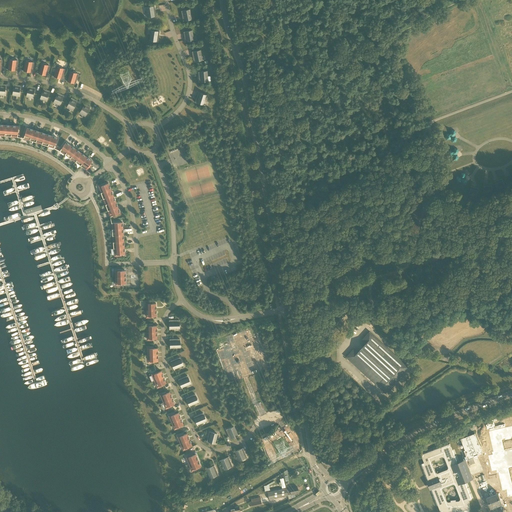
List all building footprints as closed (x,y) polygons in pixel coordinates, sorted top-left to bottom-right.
[(147,18),(156,16),(154,6),(144,8),(147,8),(148,17),(147,17),(147,18)] [(190,9),(181,11),(183,21),(194,19),(191,19),(189,10),(190,10),(190,9)] [(149,41),(158,42),(160,32),(149,30),(152,31),(150,41),(149,40),(149,41)] [(192,30),(183,32),(186,42),(196,40),(193,40),(191,31),(192,30)] [(200,50),(192,52),(194,62),(205,60),(204,60),(202,60),(200,50),(201,50),(200,50)] [(6,69),(9,70),(17,71),(18,61),(14,60),(14,59),(11,59),(11,60),(10,60),(9,69),(6,69)] [(21,70),(24,71),(32,73),(34,63),(30,62),(30,61),(27,60),(27,61),(26,61),(24,71),(21,70)] [(36,73),(39,74),(47,76),(49,66),(46,65),(46,64),(43,63),(43,64),(42,64),(39,73),(36,73)] [(52,76),(54,77),(62,79),(65,69),(61,68),(62,67),(59,67),(57,67),(54,76),(52,76)] [(65,81),(68,81),(75,84),(78,74),(75,73),(75,72),(72,71),(72,72),(71,72),(68,81),(65,80),(65,81)] [(207,71),(198,72),(199,82),(210,81),(207,81),(206,71),(207,71)] [(32,98),(35,88),(29,86),(26,96),(32,98)] [(46,101),(49,91),(43,89),(40,99),(46,101)] [(207,95),(198,92),(195,102),(205,106),(206,105),(203,105),(206,95),(207,95)] [(59,105),(63,95),(57,93),(53,102),(59,105)] [(72,110),(77,101),(71,98),(67,107),(72,110)] [(85,116),(90,107),(85,104),(79,113),(85,116)] [(30,139),(33,130),(27,128),(24,138),(23,138),(24,138),(24,137),(30,139)] [(36,142),(39,132),(33,130),(30,139),(30,140),(31,141),(31,140),(30,140),(30,139),(36,141),(36,142),(35,142),(36,142)] [(457,139),(455,137),(457,133),(455,131),(451,131),(449,134),(446,134),(444,138),(447,141),(450,140),(453,143),(456,143),(457,139)] [(42,144),(45,134),(39,132),(36,142),(36,141),(42,143),(42,144)] [(48,146),(51,136),(45,134),(42,144),(43,145),(43,144),(42,144),(42,143),(48,145),(48,146),(47,146),(48,146)] [(55,148),(54,148),(57,138),(51,136),(48,146),(49,147),(48,148),(53,149),(54,148),(55,149),(55,148)] [(65,155),(71,146),(66,142),(62,148),(61,149),(60,151),(59,151),(60,151),(59,152),(63,155),(64,154),(65,155)] [(70,159),(76,150),(71,146),(65,155),(64,156),(69,159),(70,158),(70,159)] [(459,158),(457,155),(459,152),(457,149),(454,149),(452,152),(448,152),(446,155),(448,158),(452,158),(454,161),(457,161),(459,158)] [(75,162),(82,153),(76,150),(70,159),(71,158),(76,161),(75,162)] [(81,166),(87,157),(82,153),(75,162),(76,163),(76,162),(76,161),(81,165),(81,166),(80,165),(81,166)] [(87,157),(81,166),(82,164),(87,168),(88,167),(89,168),(91,165),(90,164),(92,161),(87,157)] [(468,182),(465,180),(467,176),(465,173),(461,173),(460,177),(456,177),(455,181),(457,184),(461,183),(463,186),(466,185),(468,182)] [(503,181),(495,184),(497,189),(505,187),(503,181)] [(101,193),(111,189),(108,183),(105,185),(104,184),(101,185),(101,186),(100,186),(103,192),(101,193)] [(476,197),(478,191),(470,188),(468,194),(476,197)] [(103,199),(113,195),(111,189),(101,193),(101,194),(101,193),(102,193),(104,198),(103,199),(103,198),(103,199)] [(105,205),(116,201),(113,195),(103,199),(104,199),(105,201),(107,204),(105,205)] [(108,211),(118,207),(116,201),(105,205),(106,206),(106,205),(107,205),(109,210),(108,211),(108,210),(107,210),(108,211)] [(41,205),(24,211),(25,215),(42,210),(41,205)] [(118,207),(108,211),(109,211),(110,213),(111,216),(110,217),(110,218),(111,218),(110,217),(120,213),(118,207)] [(121,255),(125,254),(124,248),(113,249),(116,249),(116,255),(117,255),(117,256),(121,256),(121,255)] [(118,284),(117,284),(117,286),(122,285),(122,284),(126,284),(125,277),(115,278),(117,278),(117,284),(118,284)] [(345,319),(349,314),(344,309),(339,315),(334,317),(331,322),(332,326),(333,327),(337,328),(343,325),(345,319)] [(170,328),(179,328),(179,320),(169,321),(170,331),(170,328)] [(385,393),(408,368),(369,332),(362,340),(363,346),(359,350),(354,349),(346,357),(385,393)] [(170,347),(180,347),(180,339),(170,340),(170,350),(171,350),(170,347)] [(171,361),(175,372),(175,371),(174,369),(183,365),(180,358),(171,361)] [(154,381),(164,377),(161,371),(157,373),(157,372),(154,373),(154,374),(153,374),(155,380),(154,381)] [(182,387),(191,383),(188,376),(178,380),(182,390),(183,390),(182,387)] [(164,377),(154,381),(156,381),(158,387),(159,386),(159,387),(163,386),(162,385),(166,383),(164,377)] [(163,402),(172,398),(170,392),(166,393),(166,392),(162,394),(163,395),(162,395),(164,401),(163,402)] [(189,405),(198,402),(195,394),(186,398),(190,408),(189,405)] [(172,398),(163,402),(164,401),(167,407),(168,407),(168,408),(171,407),(171,405),(175,404),(172,398)] [(171,423),(181,419),(178,413),(175,414),(174,413),(171,415),(171,416),(170,416),(173,422),(171,422),(171,423)] [(197,424),(206,421),(203,413),(194,417),(198,427),(197,424)] [(181,419),(171,423),(173,422),(175,428),(176,428),(177,429),(180,427),(180,426),(183,425),(181,419)] [(485,453),(490,474),(499,471),(506,487),(510,485),(511,490),(511,423),(486,432),(493,450),(491,451),(485,453)] [(237,436),(233,427),(226,430),(230,439),(240,435),(240,434),(237,436)] [(207,441),(217,444),(214,443),(217,434),(209,432),(207,441)] [(180,443),(190,439),(187,433),(183,435),(183,434),(179,435),(180,436),(179,437),(181,443),(180,443)] [(190,439),(180,443),(180,444),(181,443),(184,449),(185,448),(185,449),(189,448),(188,447),(192,445),(190,439)] [(449,444),(421,454),(423,459),(424,462),(421,464),(425,475),(423,476),(426,486),(428,485),(439,511),(469,510),(468,498),(470,497),(465,483),(472,480),(464,461),(457,463),(449,444)] [(240,461),(247,458),(243,448),(233,452),(233,453),(236,452),(240,461)] [(189,464),(198,460),(196,454),(192,456),(191,455),(188,456),(188,457),(187,458),(190,463),(189,464)] [(225,469),(232,466),(229,457),(218,461),(219,461),(221,460),(225,469)] [(198,460),(189,464),(190,464),(192,470),(193,469),(194,470),(197,469),(197,468),(201,466),(198,460)] [(218,475),(214,466),(204,470),(207,469),(211,478),(218,475)] [(289,501),(288,496),(287,488),(268,492),(270,505),(289,501)] [(493,496),(497,506),(503,503),(499,493),(493,496)] [(481,494),(478,495),(479,498),(475,499),(477,505),(484,502),(481,494)] [(491,508),(497,506),(493,496),(487,498),(491,508)] [(249,500),(250,507),(262,505),(262,503),(269,501),(268,497),(261,499),(260,497),(249,500)] [(399,505),(401,511),(413,511),(415,511),(411,500),(399,505)] [(423,502),(420,503),(418,501),(415,502),(419,511),(426,508),(423,502)]
